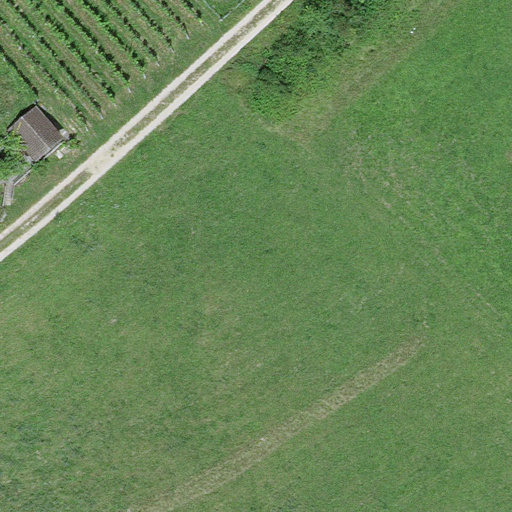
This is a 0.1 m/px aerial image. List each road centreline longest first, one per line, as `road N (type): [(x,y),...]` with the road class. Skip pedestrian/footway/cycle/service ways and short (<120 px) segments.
road 1 (track): [(511,370),(217,57)]
road 2 (track): [(284,0),(74,193),(0,239)]
